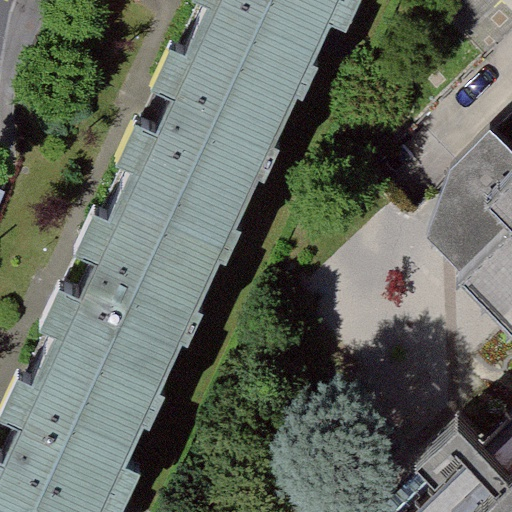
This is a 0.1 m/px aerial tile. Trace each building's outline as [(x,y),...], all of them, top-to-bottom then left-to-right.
[(218,0),(216,5),(317,53),(342,0),(218,0)] [(137,171),(238,219),(317,53),(216,5),(137,171)] [(511,511),(511,150),(487,175),(511,200),(511,204),(464,252),(511,300),(511,464),(463,511),(511,511)] [(137,171),(58,336),(159,384),(238,219),(137,171)] [(58,336),(0,458),(0,511),(98,511),(159,384),(58,336)]
